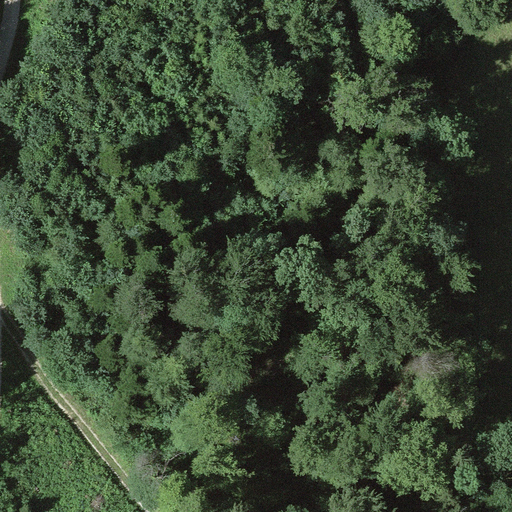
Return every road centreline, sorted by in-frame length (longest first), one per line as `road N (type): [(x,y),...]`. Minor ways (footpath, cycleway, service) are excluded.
road 1 (track): [(348,0),(357,146),(354,369),(402,511)]
road 2 (track): [(155,511),(0,308)]
